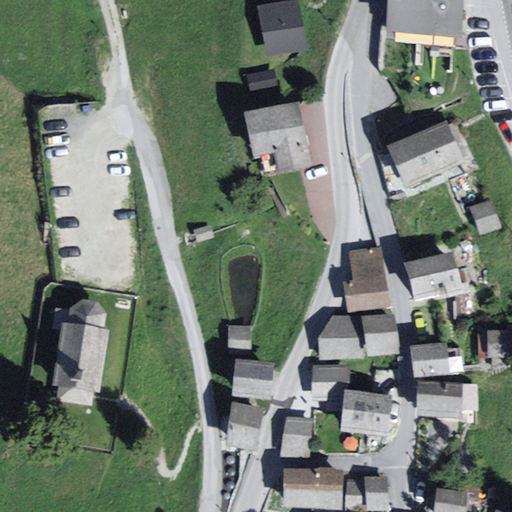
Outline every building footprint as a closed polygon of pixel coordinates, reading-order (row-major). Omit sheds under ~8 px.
[(466,0),(399,0),(396,40),(463,46),(466,0)] [(305,9),(262,14),(268,59),(311,54),(305,9)] [(309,111),(257,121),(265,163),(286,158),(290,178),(321,171),(309,111)] [(454,128),(401,153),(418,191),(472,166),(454,128)] [(494,205),(472,212),(480,238),(502,232),(494,205)] [(348,289),(353,316),(389,309),(378,250),(351,255),(357,287),(348,289)] [(466,262),(415,273),(422,308),(473,297),(466,262)] [(68,325),(63,396),(108,402),(118,336),(113,317),(100,307),(87,306),(73,312),(68,325)] [(368,324),(331,321),(329,358),(365,360),(368,324)] [(394,325),(372,325),(373,356),(396,355),(394,325)] [(251,330),(230,329),(230,356),(250,356),(251,330)] [(511,336),(489,338),(490,363),(511,362),(511,336)] [(451,353),(418,355),(420,385),(453,384),(451,353)] [(275,373),(247,368),(242,399),(270,404),(275,373)] [(349,370),(314,369),(314,400),(349,400),(349,370)] [(459,392),(423,393),(423,419),(460,418),(459,392)] [(393,402),(351,400),(349,434),(391,437),(393,402)] [(266,417),(236,413),(229,453),(260,457),(266,417)] [(312,427),(287,424),(283,460),(308,463),(312,427)] [(349,504),(366,502),(363,473),(346,475),(349,504)] [(344,477),(286,479),(286,511),(343,511),(345,511),(344,477)] [(388,511),(386,482),(367,484),(368,511),(388,511)] [(466,511),(467,497),(439,495),(438,511),(466,511)]
